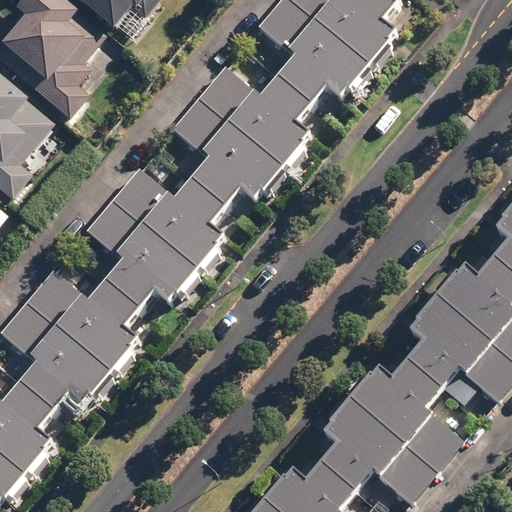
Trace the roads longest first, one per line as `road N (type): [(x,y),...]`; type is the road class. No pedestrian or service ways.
road 1 (tertiary): [(103,511),(511,24)]
road 2 (tertiary): [(511,103),(168,511)]
road 3 (residential): [(0,306),(260,0)]
